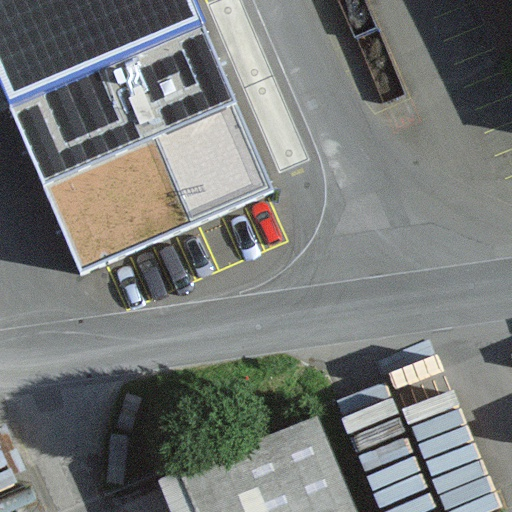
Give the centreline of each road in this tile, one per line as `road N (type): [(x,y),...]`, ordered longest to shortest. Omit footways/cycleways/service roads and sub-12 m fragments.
road 1 (residential): [(414,304),(25,359)]
road 2 (residential): [(414,304),(282,0)]
road 3 (residential): [(25,359),(86,511)]
road 4 (unknown): [(414,304),(473,334),(511,401)]
